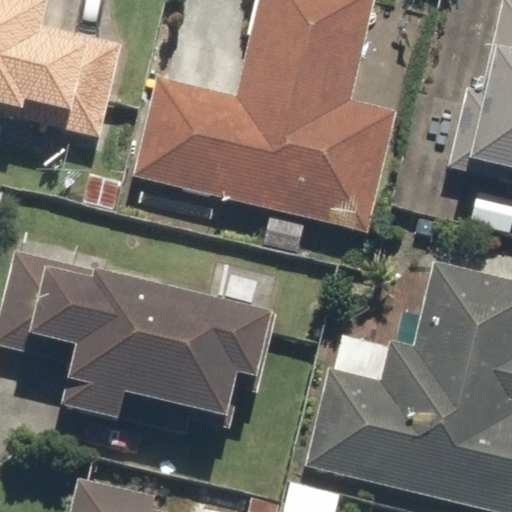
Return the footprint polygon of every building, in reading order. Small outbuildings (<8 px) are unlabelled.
[(0,0),(0,129),(96,150),(117,54),(30,35),(34,15),(21,12),(23,0),(0,0)] [(148,84),(123,189),(362,246),(391,122),(344,110),(371,0),(370,0),(250,0),(226,103),(148,84)] [(456,97),(436,180),(511,197),(511,0),(507,0),(505,10),(493,7),(471,101),(456,97)] [(274,325),(1,262),(0,264),(0,359),(58,373),(46,424),(108,439),(112,420),(225,446),(235,405),(255,410),(274,325)] [(327,340),(294,478),(436,511),(511,511),(511,421),(510,421),(511,413),(511,293),(426,273),(406,358),(327,340)] [(146,511),(147,509),(66,491),(61,511),(146,511)]
